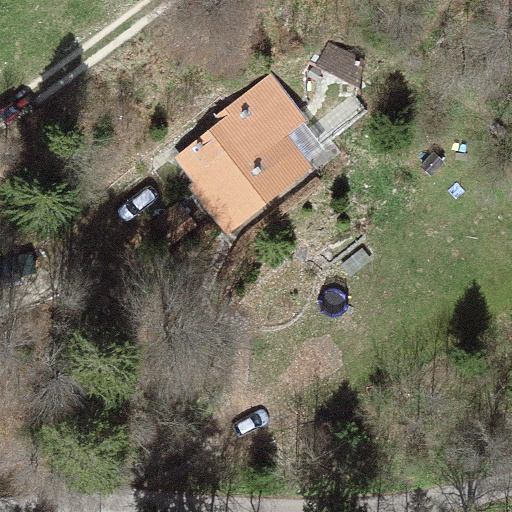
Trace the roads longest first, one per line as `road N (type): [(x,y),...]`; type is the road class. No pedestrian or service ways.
road 1 (residential): [(511,474),(21,511)]
road 2 (track): [(0,117),(155,0)]
